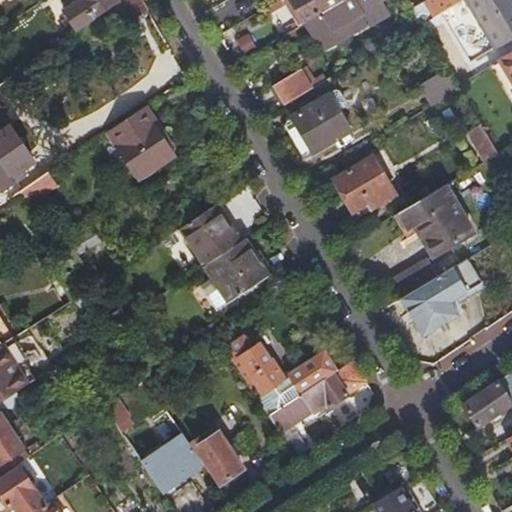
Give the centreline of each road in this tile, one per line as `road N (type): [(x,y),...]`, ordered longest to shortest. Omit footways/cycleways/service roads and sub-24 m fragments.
road 1 (residential): [(411,412),(164,0)]
road 2 (residential): [(411,412),(262,511)]
road 3 (residential): [(511,345),(411,412)]
